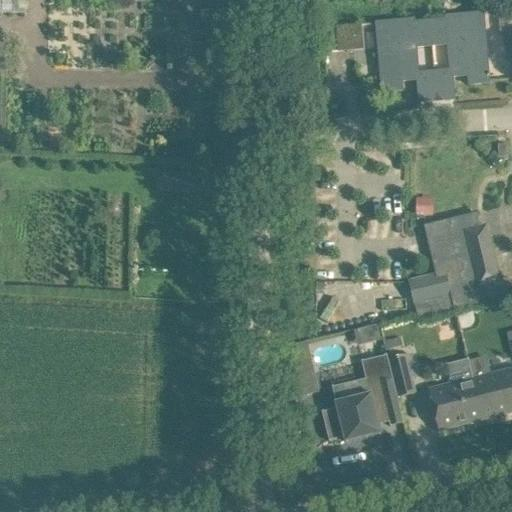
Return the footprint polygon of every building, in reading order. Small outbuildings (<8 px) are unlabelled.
[(0,0),(0,12),(28,13),(28,0),(0,0)] [(490,74),(488,74),(483,13),(447,16),(447,22),(440,22),(440,19),(429,20),(432,47),(447,46),(449,69),(434,71),(436,99),(452,98),(454,97),(452,77),(468,76),(469,85),(489,83),(488,77),(490,77),(490,74)] [(511,13),(498,14),(500,36),(511,35),(511,13)] [(436,99),(434,71),(419,72),(417,48),(432,47),(429,20),(423,21),(423,24),(413,24),(413,21),(376,24),(381,83),(380,83),(380,86),(382,86),(382,92),(392,92),(402,91),(401,82),(417,80),(419,100),(420,100),(436,99)] [(360,25),(337,27),(339,51),(363,49),(360,25)] [(306,89),(295,90),(296,109),(308,107),(306,89)] [(507,144),(498,145),(499,160),(507,160),(507,144)] [(476,213),(424,226),(436,276),(409,282),(418,319),(497,299),(476,213)] [(316,284),(316,294),(325,294),(325,284),(316,284)] [(415,377),(409,354),(390,359),(399,398),(415,394),(411,378),(415,377)] [(322,412),(329,442),(331,441),(330,441),(344,437),(346,444),(347,443),(379,435),(379,436),(381,435),(378,425),(389,423),(390,427),(403,424),(386,355),(385,356),(385,357),(363,362),(363,361),(361,361),(366,380),(334,388),(334,387),(332,387),(337,409),(323,412),(322,412)] [(361,365),(332,373),(336,386),(364,379),(361,365)] [(511,369),(473,379),(476,391),(483,420),(511,413),(511,369)] [(473,379),(428,390),(438,431),(483,420),(476,391),(473,379)]
